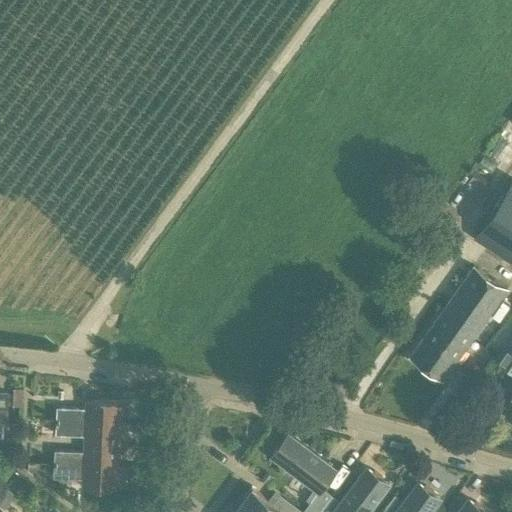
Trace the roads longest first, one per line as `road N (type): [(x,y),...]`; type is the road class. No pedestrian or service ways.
road 1 (track): [(327,0),(78,334),(66,365)]
road 2 (residential): [(193,385),(511,468)]
road 3 (residential): [(0,358),(193,385)]
road 4 (residential): [(164,511),(187,462),(193,385)]
